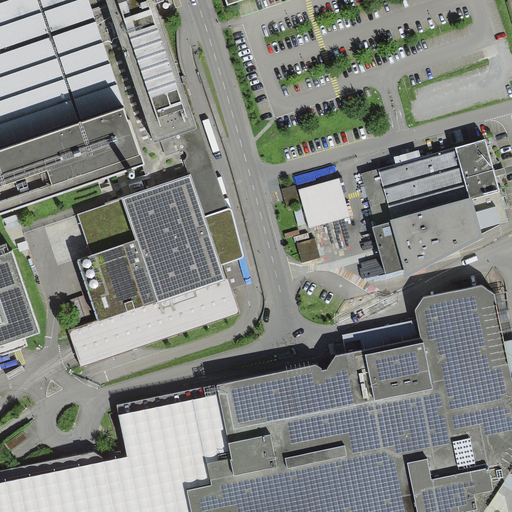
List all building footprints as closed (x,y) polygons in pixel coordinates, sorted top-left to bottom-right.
[(206,142),(158,0),(0,0),(0,212),(142,165),(206,142)] [(222,0),(227,14),(268,0),(222,0)] [(77,258),(97,319),(67,329),(74,348),(78,360),(80,366),(240,313),(232,288),(245,283),(238,260),(244,258),(206,142),(142,165),(150,189),(77,214),(90,254),(77,258)] [(406,278),(409,287),(504,238),(501,226),(507,224),(485,143),(420,160),(418,155),(393,162),(395,167),(361,176),(389,283),(406,278)] [(339,182),(298,194),(309,233),(350,222),(339,182)] [(314,241),(296,246),(302,266),(320,261),(314,241)] [(0,369),(1,369),(0,365),(0,355),(12,351),(30,345),(27,338),(42,333),(13,250),(0,254),(0,369)] [(498,268),(490,274),(498,285),(506,279),(498,268)] [(324,356),(281,366),(216,382),(231,455),(207,460),(212,484),(187,489),(191,511),(483,511),(511,466),(511,387),(491,290),(485,286),(479,281),(428,296),(417,310),(421,335),(336,354),(331,355),(324,356)] [(353,303),(355,309),(368,306),(366,300),(353,303)] [(191,511),(187,489),(212,484),(207,460),(231,455),(216,382),(117,402),(128,455),(98,461),(85,464),(0,480),(0,511),(191,511)]
